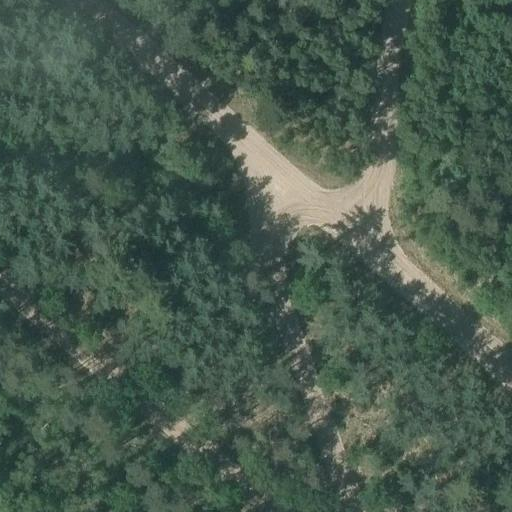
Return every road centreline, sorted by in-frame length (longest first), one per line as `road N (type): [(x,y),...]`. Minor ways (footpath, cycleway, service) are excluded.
road 1 (track): [(76,0),(511,374)]
road 2 (unknown): [(394,0),(359,243)]
